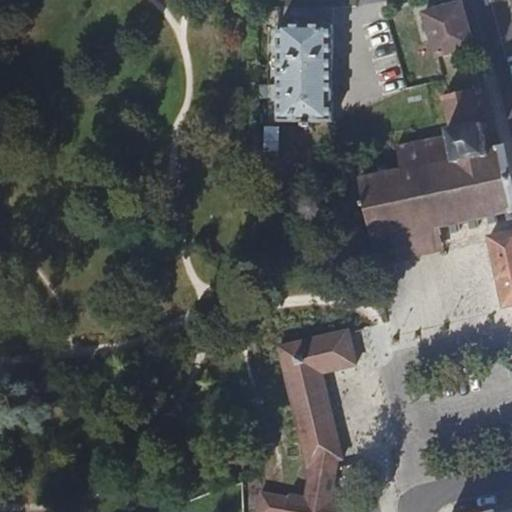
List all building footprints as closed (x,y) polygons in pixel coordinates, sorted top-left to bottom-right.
[(475,48),(461,2),(424,13),(437,58),(475,48)] [(332,122),(332,24),(277,24),(277,45),(267,45),(267,104),(278,104),(278,122),(332,122)] [(445,97),(452,131),(482,125),(475,90),(445,97)] [(453,135),(452,131),(445,97),(442,98),(450,135),(453,135)] [(487,151),(482,125),(452,131),(453,135),(457,160),(403,172),(360,181),(373,241),(392,237),(396,251),(398,258),(423,253),(418,232),(439,227),(491,215),(511,210),(511,186),(505,148),(501,149),(487,151)] [(397,145),(403,172),(457,160),(453,135),(450,135),(436,138),(397,145)] [(444,249),(439,227),(418,232),(423,253),(444,249)] [(511,304),(511,232),(496,236),(489,237),(505,307),(511,304)] [(357,365),(349,331),(280,347),(308,463),(311,462),(338,455),(342,454),(322,373),(357,365)] [(307,496),(331,499),(338,455),(311,462),(307,496)] [(288,511),(290,496),(263,493),(259,511),(288,511)] [(343,511),(345,500),(331,499),(307,496),(291,493),(290,496),(288,511),(343,511)]
